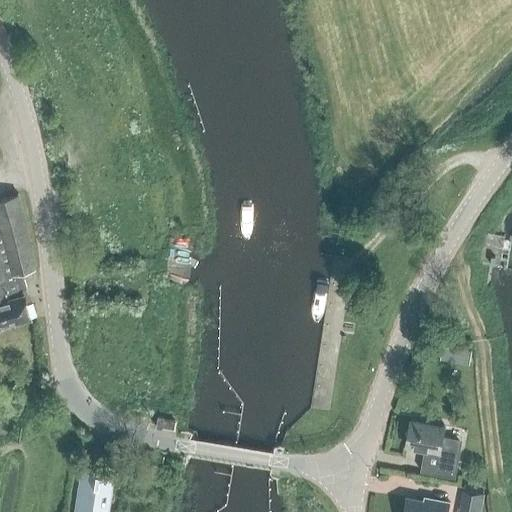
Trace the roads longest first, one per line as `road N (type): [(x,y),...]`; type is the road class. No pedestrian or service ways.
road 1 (tertiary): [(278,463),(129,435),(75,399),(59,362),(36,181),(0,46)]
road 2 (tertiary): [(345,479),(413,313),(511,151)]
